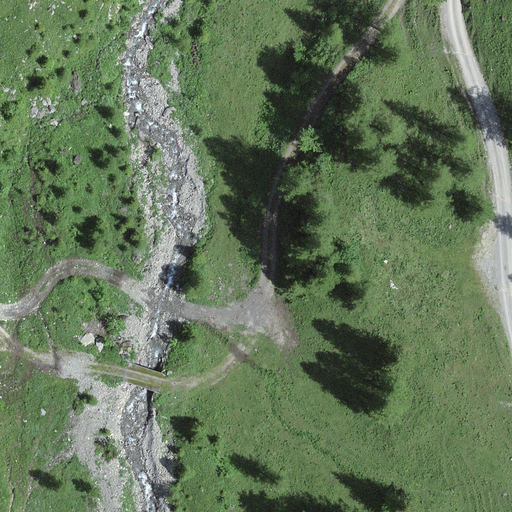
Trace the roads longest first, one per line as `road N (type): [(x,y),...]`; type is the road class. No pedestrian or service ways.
road 1 (track): [(399,0),(349,61),(270,197),(261,303),(244,345),(218,372),(163,385),(46,358),(13,346),(0,327)]
road 2 (track): [(452,0),(498,153),(511,298)]
road 3 (track): [(261,303),(233,314),(202,313),(90,266),(56,274),(30,305),(0,312)]
